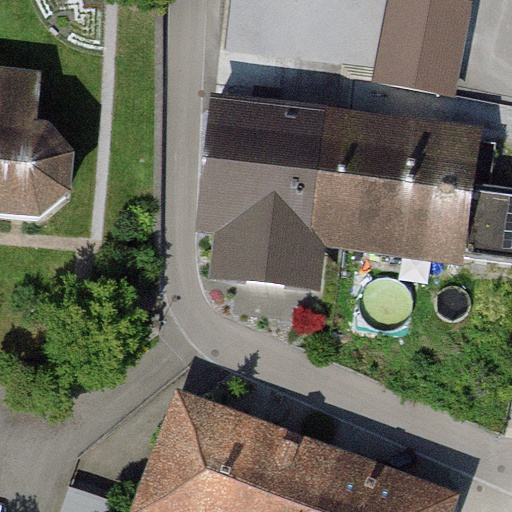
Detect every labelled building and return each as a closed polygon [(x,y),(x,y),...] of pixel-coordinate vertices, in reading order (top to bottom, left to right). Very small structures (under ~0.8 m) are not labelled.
[(472,5),(441,0),(406,0),(392,89),(456,99),(472,5)] [(0,214),(39,217),(66,198),(68,161),(47,135),(34,134),(37,80),(0,78),(0,214)] [(478,133),(236,101),(217,238),(227,240),(222,273),(302,284),(307,249),(459,269),(461,260),(471,186),(478,133)] [(511,191),(471,186),(461,260),(511,267),(511,191)] [(449,511),(454,500),(179,395),(133,511),(449,511)]
